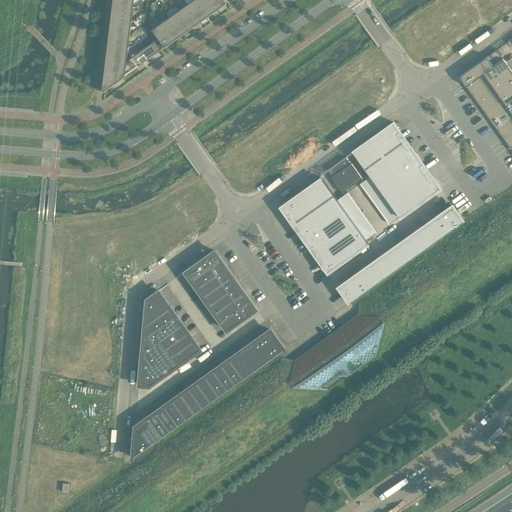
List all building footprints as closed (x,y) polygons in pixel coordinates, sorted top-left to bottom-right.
[(127,0),(119,6),(112,11),(118,19),(133,8),(133,0),(127,0)] [(209,15),(197,0),(191,0),(187,3),(200,21),(209,15)] [(217,9),(211,0),(197,0),(209,15),(217,9)] [(225,0),(211,0),(217,9),(227,2),(225,0)] [(200,21),(187,3),(178,10),(191,28),(200,21)] [(118,19),(110,24),(116,32),(131,21),(133,8),(118,19)] [(191,28),(178,10),(169,16),(182,34),(191,28)] [(182,34),(169,16),(161,22),(173,40),(182,34)] [(116,32),(109,37),(114,45),(130,35),(131,21),(116,32)] [(173,40),(161,22),(151,29),(164,47),(173,40)] [(114,45),(107,50),(113,58),(128,48),(130,35),(114,45)] [(127,60),(112,71),(118,80),(161,48),(155,40),(127,60)] [(113,58),(106,64),(111,72),(112,71),(127,60),(128,48),(113,58)] [(459,76),(464,83),(465,85),(503,58),(497,49),(496,49),(459,76)] [(503,58),(465,85),(472,94),(509,67),(503,58)] [(511,70),(509,67),(472,94),(478,103),(511,78),(511,70)] [(111,72),(104,77),(110,85),(110,86),(118,80),(112,71),(111,72)] [(511,78),(478,103),(484,112),(511,91),(511,78)] [(511,91),(484,112),(490,120),(511,104),(511,91)] [(511,104),(490,120),(497,129),(511,118),(511,104)] [(511,118),(497,129),(503,138),(511,131),(511,118)] [(365,168),(402,141),(397,133),(399,131),(393,123),(353,151),(365,168)] [(511,131),(503,138),(509,147),(511,144),(511,131)] [(376,184),(417,155),(411,146),(408,149),(402,141),(365,168),(368,173),(370,176),(374,181),(376,184)] [(388,200),(425,173),(420,165),(423,163),(417,155),(376,184),(377,186),(381,191),(385,196),(388,200)] [(362,178),(351,163),(350,163),(345,157),(338,162),(340,164),(329,171),(333,176),(331,177),(342,192),(362,178)] [(399,216),(440,187),(434,179),(431,181),(425,173),(388,200),(388,201),(392,206),(396,211),(399,216)] [(364,188),(374,181),(370,176),(360,183),(364,188)] [(296,220),(334,193),(322,177),(281,206),(288,215),(290,213),(296,220)] [(367,193),(377,186),(376,184),(374,181),(364,188),(367,193)] [(371,198),(381,191),(377,186),(367,193),(371,198)] [(375,203),(385,196),(381,191),(371,198),(375,203)] [(341,204),(351,197),(348,192),(338,199),(341,204)] [(305,239),(345,210),(345,209),(341,204),(338,199),(334,193),(296,220),(301,228),(299,230),(305,239)] [(378,208),(388,201),(388,200),(385,196),(375,203),(378,208)] [(345,209),(355,202),(351,197),(341,204),(345,209)] [(382,213),(392,206),(388,201),(378,208),(382,213)] [(348,214),(359,207),(355,202),(345,209),(345,210),(348,214)] [(463,220),(452,205),(442,212),(453,228),(463,220)] [(385,218),(396,211),(392,206),(382,213),(385,218)] [(352,219),(362,212),(359,207),(348,214),(352,219)] [(319,253),(357,226),(356,224),(352,219),(348,214),(345,210),(305,239),(311,247),(313,245),(319,253)] [(389,223),(399,216),(396,211),(385,218),(389,223)] [(356,224),(366,217),(362,212),(352,219),(356,224)] [(453,228),(442,212),(438,215),(432,220),(443,235),(453,228)] [(359,229),(369,222),(366,217),(356,224),(357,226),(359,229)] [(443,235),(432,220),(425,224),(421,227),(432,243),(443,235)] [(363,234),(373,227),(369,222),(359,229),(363,234)] [(368,242),(366,239),(363,234),(359,229),(357,226),(319,253),(325,260),(322,262),(328,271),(368,242)] [(366,239),(377,232),(373,227),(363,234),(366,239)] [(432,243),(421,227),(417,230),(411,235),(422,250),(432,243)] [(422,250),(411,235),(405,239),(401,242),(412,257),(422,250)] [(412,257),(401,242),(397,245),(390,249),(401,265),(412,257)] [(401,265),(390,249),(380,257),(391,272),(401,265)] [(215,251),(214,250),(185,271),(186,272),(192,280),(227,329),(256,309),(253,304),(247,296),(246,296),(244,293),(245,292),(242,288),(241,288),(235,280),(234,280),(232,277),(233,276),(230,271),(223,263),(222,263),(220,259),(217,256),(218,256),(215,251)] [(391,272),(380,257),(370,264),(381,280),(391,272)] [(381,280),(370,264),(359,271),(370,287),(381,280)] [(370,287),(359,271),(349,279),(360,294),(370,287)] [(360,294),(349,279),(339,286),(350,302),(360,294)] [(159,291),(159,290),(149,297),(147,299),(146,306),(145,320),(144,332),(143,344),(139,383),(139,384),(149,385),(200,348),(174,311),(159,291)] [(375,356),(384,323),(380,317),(364,316),(359,316),(358,315),(295,360),(295,361),(294,365),(293,365),(289,381),(293,388),(315,389),(321,385),(336,374),(349,375),(375,356)] [(132,457),(285,348),(280,342),(271,330),(270,330),(270,329),(237,352),(135,425),(134,444),(133,455),(132,457)]
